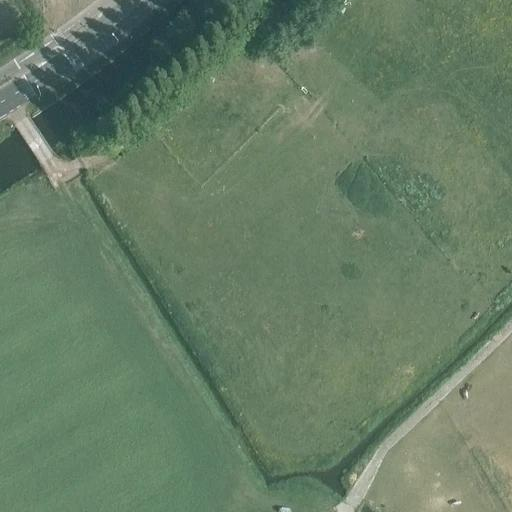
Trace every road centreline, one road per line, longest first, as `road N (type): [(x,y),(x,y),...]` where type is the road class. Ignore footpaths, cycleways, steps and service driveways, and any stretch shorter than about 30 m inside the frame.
road 1 (track): [(8,102),(46,163),(65,174),(118,155),(247,36)]
road 2 (track): [(511,331),(393,435),(348,511)]
road 3 (secondary): [(0,107),(49,78),(141,0)]
